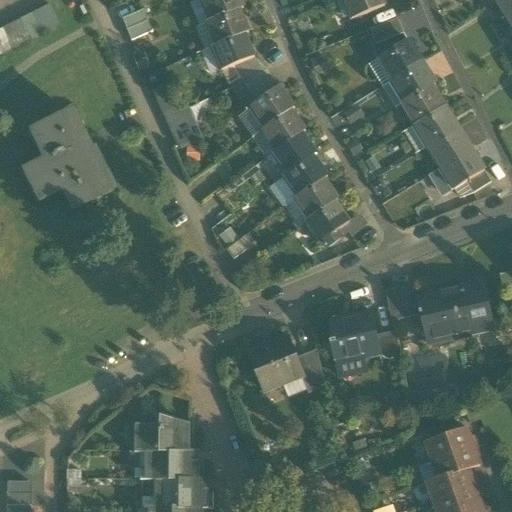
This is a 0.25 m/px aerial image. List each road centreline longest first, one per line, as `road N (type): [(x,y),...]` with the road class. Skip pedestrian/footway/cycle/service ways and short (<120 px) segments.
road 1 (residential): [(93,0),(241,318)]
road 2 (residential): [(401,254),(293,62),(272,0)]
road 3 (residential): [(241,318),(191,354),(0,440)]
road 4 (residential): [(511,171),(426,0)]
road 5 (residential): [(401,254),(241,318)]
